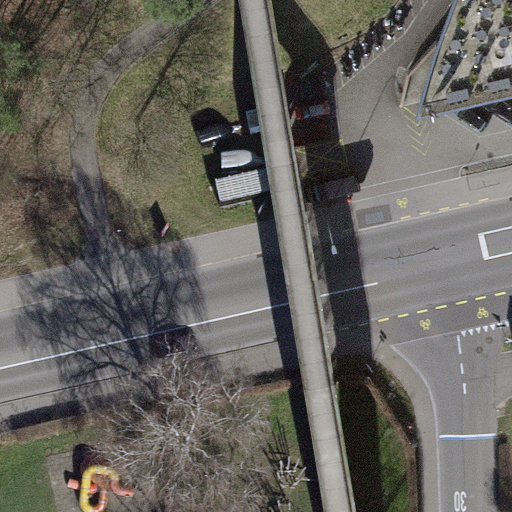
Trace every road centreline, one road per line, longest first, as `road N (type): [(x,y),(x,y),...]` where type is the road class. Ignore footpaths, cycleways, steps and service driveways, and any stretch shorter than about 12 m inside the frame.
road 1 (primary): [(446,263),(0,360)]
road 2 (residential): [(470,511),(446,263)]
